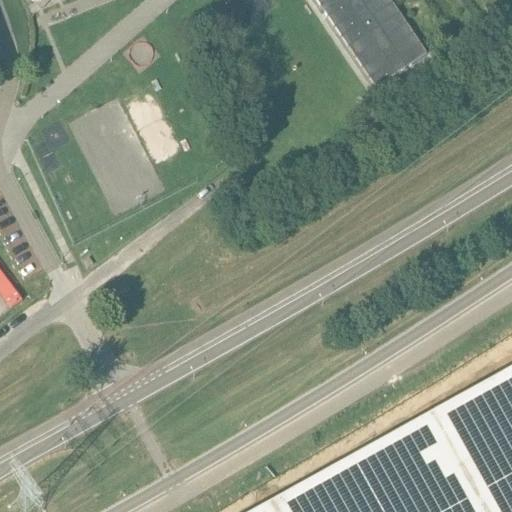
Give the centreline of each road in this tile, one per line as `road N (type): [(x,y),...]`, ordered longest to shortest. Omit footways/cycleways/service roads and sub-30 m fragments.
road 1 (tertiary): [(118,511),(511,271)]
road 2 (tertiary): [(511,177),(123,401)]
road 3 (tertiary): [(123,401),(0,471)]
